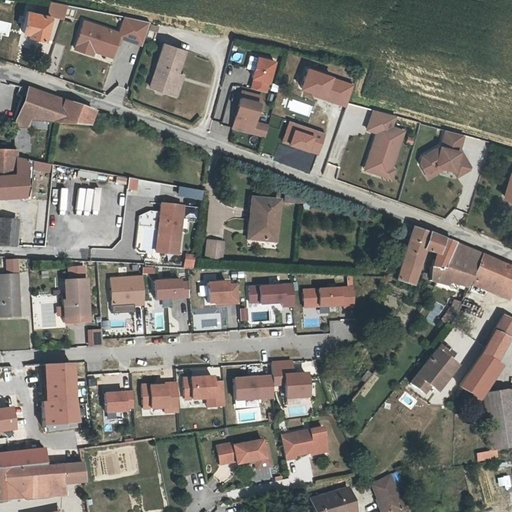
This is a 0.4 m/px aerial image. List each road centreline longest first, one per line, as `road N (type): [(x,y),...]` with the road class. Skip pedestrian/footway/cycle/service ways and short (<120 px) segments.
road 1 (residential): [(511,260),(408,214),(0,71)]
road 2 (residential): [(193,511),(208,500),(309,479)]
